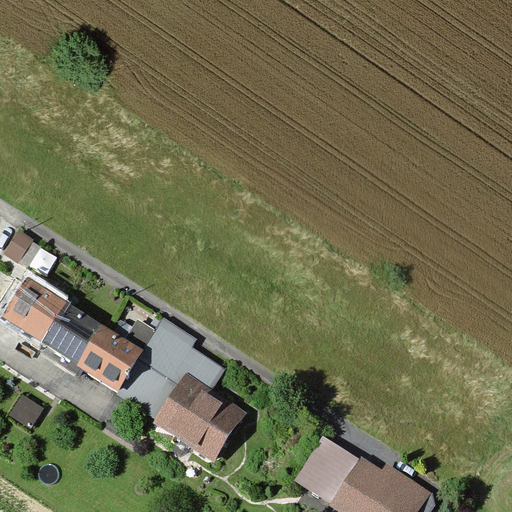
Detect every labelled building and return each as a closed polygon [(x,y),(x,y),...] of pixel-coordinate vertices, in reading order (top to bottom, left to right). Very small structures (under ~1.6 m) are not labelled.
[(29,245),(16,237),(4,256),(17,264),(29,245)] [(31,348),(37,351),(63,312),(67,304),(42,288),(37,296),(13,281),(0,301),(0,316),(5,320),(3,323),(34,343),(31,348)] [(101,337),(63,312),(37,351),(37,352),(41,347),(70,366),(67,371),(75,377),(101,337)] [(150,340),(149,340),(152,336),(137,326),(122,350),(101,337),(75,377),(77,378),(81,372),(116,395),(118,393),(150,340)] [(208,375),(197,369),(150,340),(118,393),(160,421),(156,427),(211,463),(238,420),(196,393),(208,375)] [(41,410),(22,400),(13,418),(31,428),(41,410)] [(425,496),(391,474),(382,488),(356,472),(334,508),(340,511),(427,511),(429,509),(425,496)]
